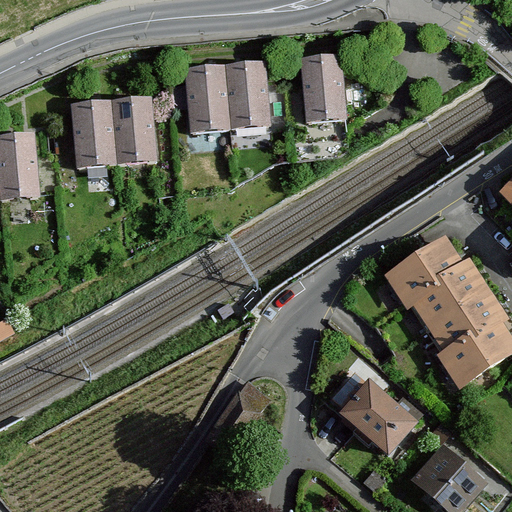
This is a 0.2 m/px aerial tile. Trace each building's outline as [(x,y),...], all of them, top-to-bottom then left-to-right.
[(344,64),(302,66),(305,128),(347,126),(344,64)] [(267,69),(226,72),(230,133),(271,130),(267,69)] [(226,72),(187,75),(191,135),(230,133),(226,72)] [(153,104),(111,107),(115,167),(157,165),(153,104)] [(111,107),(73,109),(77,170),(115,167),(111,107)] [(37,142),(0,144),(0,205),(41,203),(37,142)] [(511,191),(501,201),(511,212),(511,191)] [(446,241),(386,280),(407,313),(412,309),(467,273),(446,241)] [(473,269),(467,273),(412,309),(430,336),(491,297),(473,269)] [(509,325),(491,297),(430,336),(449,364),(503,329),(509,325)] [(511,362),(511,342),(503,329),(449,364),(443,368),(461,396),(511,362)] [(345,415),(340,421),(391,465),(422,428),(371,384),(367,388),(356,378),(333,404),(345,415)] [(264,417),(249,408),(243,417),(246,421),(241,431),(238,429),(231,439),(245,448),(248,444),(251,445),(259,434),(255,432),(264,417)] [(445,453),(413,490),(439,511),(468,511),(488,489),(445,453)]
